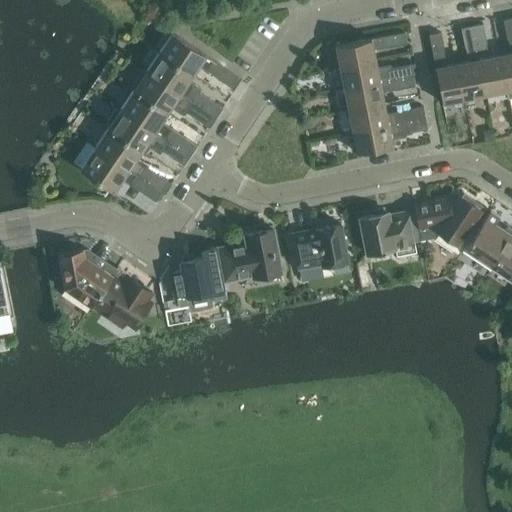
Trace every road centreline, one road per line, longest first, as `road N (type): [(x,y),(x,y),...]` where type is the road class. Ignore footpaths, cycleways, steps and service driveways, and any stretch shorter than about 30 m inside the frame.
road 1 (residential): [(210,169),(255,197),(279,200),(461,165),(511,189)]
road 2 (residential): [(210,169),(305,28),(407,0)]
road 3 (residential): [(0,232),(96,216),(149,251),(210,169)]
